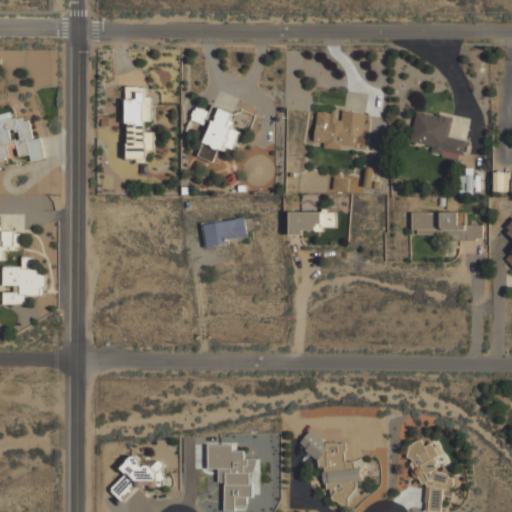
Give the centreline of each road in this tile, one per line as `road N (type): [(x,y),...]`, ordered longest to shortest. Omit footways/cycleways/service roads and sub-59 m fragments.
road 1 (tertiary): [(82,511),(78,0)]
road 2 (residential): [(511,20),(0,19)]
road 3 (residential): [(0,350),(511,351)]
